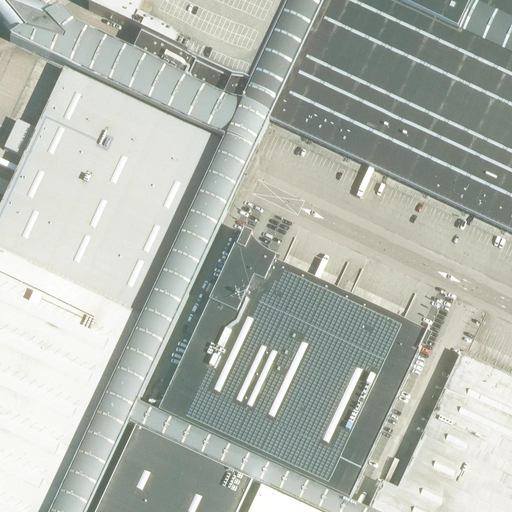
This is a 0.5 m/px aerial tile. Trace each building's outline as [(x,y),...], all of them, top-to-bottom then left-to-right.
[(0,0),(0,28),(12,43),(62,15),(44,11),(13,2),(11,0),(0,0)] [(511,0),(290,0),(250,88),(141,37),(133,55),(77,29),(62,12),(61,13),(62,15),(12,43),(11,42),(10,43),(67,70),(224,142),(223,145),(142,320),(99,411),(52,511),(88,511),(128,426),(136,429),(252,484),(252,483),(262,488),(261,488),(312,511),(368,511),(367,511),(349,503),(257,461),(158,415),(138,405),(270,121),(511,233),(511,0)] [(250,88),(290,0),(93,0),(88,11),(141,36),(141,37),(250,88)] [(142,320),(223,145),(65,72),(37,132),(17,123),(5,150),(25,160),(0,212),(0,253),(142,320)] [(0,193),(4,195),(10,183),(0,177),(0,193)] [(425,352),(431,337),(275,264),(276,261),(272,260),(269,258),(265,256),(262,254),(259,251),(257,249),(254,246),(251,242),(252,239),(244,235),(240,244),(239,244),(239,243),(238,242),(236,247),(232,245),(226,259),(230,261),(213,297),(186,355),(159,414),(158,415),(257,461),(349,503),(354,493),(369,461),(385,426),(418,355),(421,350),(425,352)] [(0,511),(52,511),(99,411),(142,320),(0,253),(0,511)] [(511,511),(511,379),(466,359),(461,356),(447,386),(431,419),(418,447),(397,492),(381,484),(368,511),(511,511)] [(238,511),(252,484),(136,429),(97,511),(238,511)] [(312,511),(261,488),(250,511),(312,511)]
